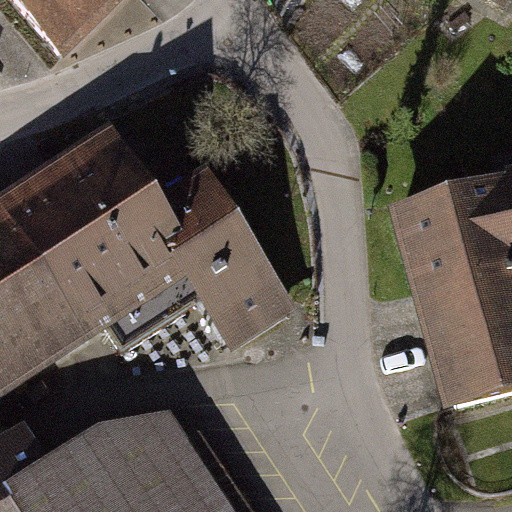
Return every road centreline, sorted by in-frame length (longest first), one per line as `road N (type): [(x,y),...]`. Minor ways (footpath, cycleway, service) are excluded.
road 1 (residential): [(419,511),(365,341),(328,139),(224,9)]
road 2 (residential): [(0,117),(139,68),(224,9)]
